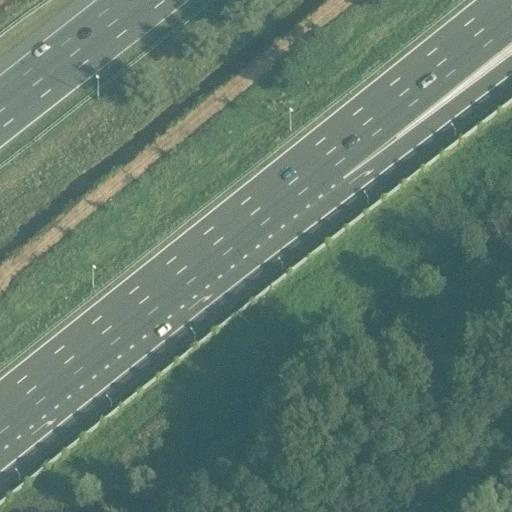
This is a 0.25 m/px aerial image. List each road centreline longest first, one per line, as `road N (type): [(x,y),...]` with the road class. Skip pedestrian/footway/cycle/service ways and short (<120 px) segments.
road 1 (motorway): [(0,416),(325,156)]
road 2 (motorway): [(325,156),(511,6)]
road 3 (motorway): [(325,156),(511,42)]
road 4 (motorway): [(142,0),(0,112)]
